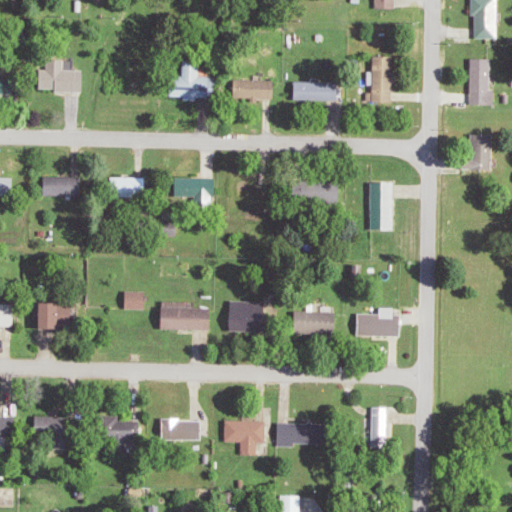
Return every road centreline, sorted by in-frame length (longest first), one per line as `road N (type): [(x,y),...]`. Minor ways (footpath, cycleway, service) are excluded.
road 1 (residential): [(419,511),(431,0)]
road 2 (residential): [(428,149),(0,134)]
road 3 (residential): [(426,377),(0,366)]
